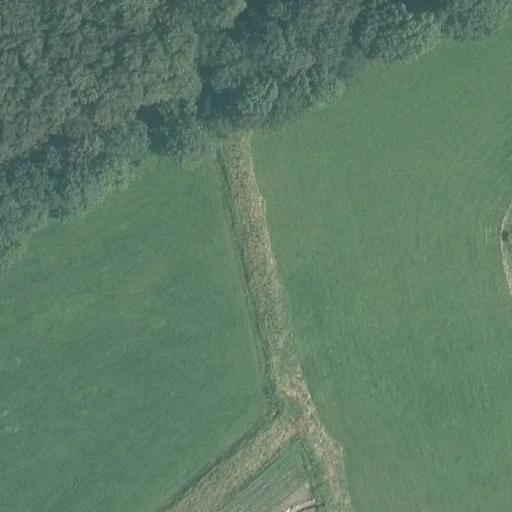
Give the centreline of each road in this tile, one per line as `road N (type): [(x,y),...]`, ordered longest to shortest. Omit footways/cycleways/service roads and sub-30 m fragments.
road 1 (track): [(0,34),(185,35),(270,0)]
road 2 (track): [(0,150),(228,44),(231,19)]
